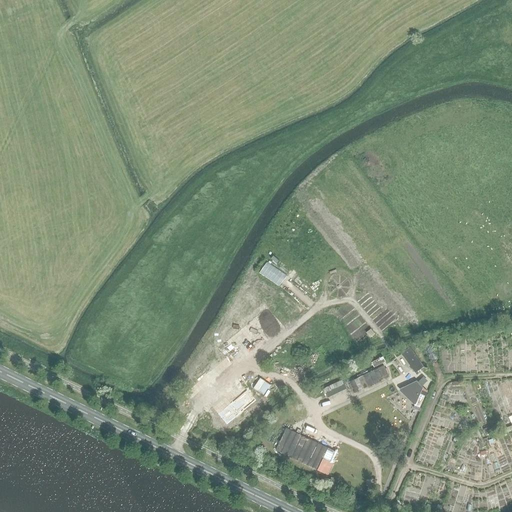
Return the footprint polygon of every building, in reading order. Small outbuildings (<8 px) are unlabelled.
[(410,347),(401,354),(415,373),(424,366),(410,347)] [(382,357),(372,362),(374,367),(385,362),(382,357)] [(389,377),(383,366),(358,378),(363,389),(389,377)] [(360,391),(355,380),(350,382),(355,393),(360,391)] [(414,405),(421,388),(416,382),(399,390),(414,405)] [(218,419),(232,428),(253,398),(239,388),(218,419)] [(419,408),(425,396),(420,394),(415,406),(419,408)] [(328,448),(286,429),(276,451),(318,470),(328,448)] [(327,475),(338,453),(328,448),(318,470),(327,475)]
